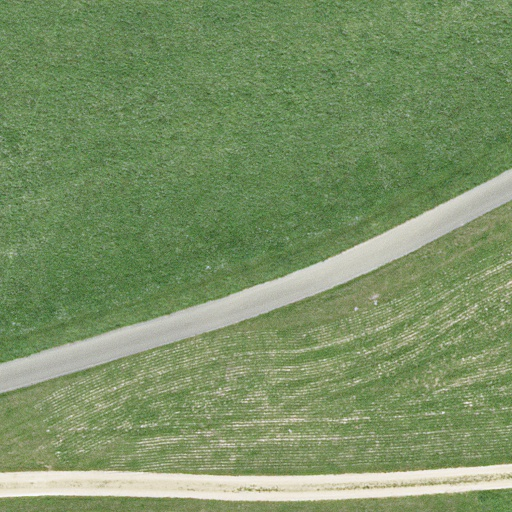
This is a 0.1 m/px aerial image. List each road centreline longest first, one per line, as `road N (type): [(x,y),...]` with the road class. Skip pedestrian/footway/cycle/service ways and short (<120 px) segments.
road 1 (unclassified): [(0,383),(318,284),(511,186)]
road 2 (track): [(0,488),(384,492),(511,482)]
